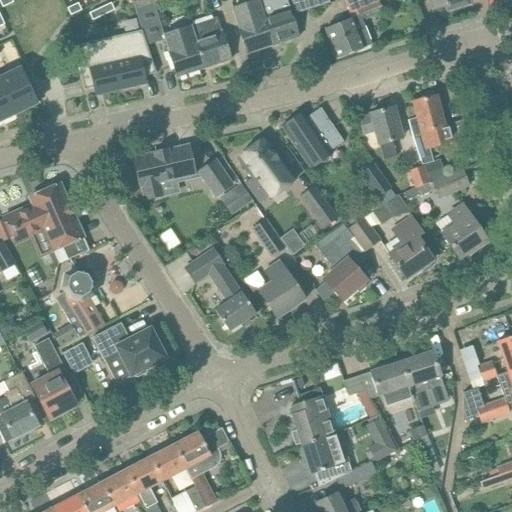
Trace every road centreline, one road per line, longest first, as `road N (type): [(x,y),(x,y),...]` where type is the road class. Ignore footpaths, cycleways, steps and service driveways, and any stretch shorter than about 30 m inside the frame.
road 1 (unclassified): [(95,136),(474,40)]
road 2 (residential): [(219,375),(506,278)]
road 3 (residential): [(219,375),(106,192),(95,136)]
road 4 (residential): [(0,489),(219,375)]
road 5 (residential): [(511,195),(474,40)]
road 6 (residential): [(282,511),(219,375)]
